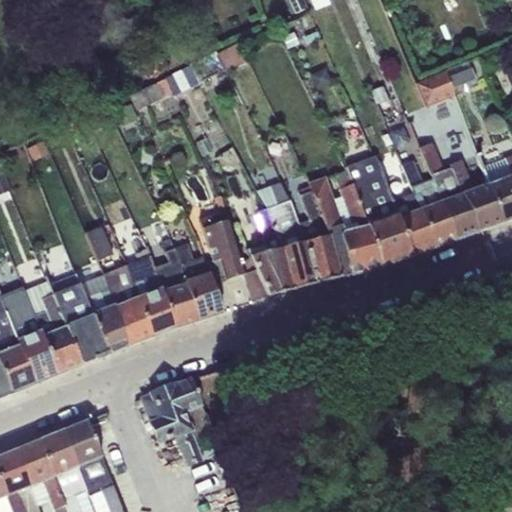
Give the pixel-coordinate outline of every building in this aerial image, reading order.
[(328,0),(310,0),(314,11),(330,4),(328,0)] [(237,46),(214,56),(224,74),(246,62),(237,46)] [(189,68),(198,84),(214,75),(223,93),(232,89),(224,74),(214,56),(189,68)] [(447,77),(454,96),(478,86),(470,67),(447,77)] [(174,97),(198,85),(198,84),(189,68),(166,78),(174,97)] [(327,69),(312,75),(317,89),(333,83),(327,69)] [(447,77),(445,71),(416,84),(426,108),(454,96),(447,77)] [(153,85),(129,96),(136,111),(161,100),(153,85)] [(383,88),(372,93),(377,106),(389,101),(383,88)] [(131,105),(113,112),(119,128),(137,120),(131,105)] [(43,142),(27,149),(33,162),(49,155),(43,142)] [(430,180),(455,241),(479,233),(452,168),(443,172),(432,143),(417,149),(430,180)] [(489,185),(505,223),(511,220),(511,156),(484,167),(489,185)] [(347,172),(381,269),(411,257),(391,205),(374,159),(345,168),(347,172)] [(452,168),(479,233),(505,223),(489,185),(474,190),(461,160),(450,165),(452,168)] [(434,249),(455,241),(430,180),(421,183),(413,161),(400,166),(412,196),(434,249)] [(0,165),(0,194),(11,191),(0,165)] [(309,187),(340,279),(381,269),(347,172),(333,177),(341,198),(333,200),(325,178),(317,181),(307,184),(309,187)] [(315,286),(297,225),(284,182),(257,192),(266,209),(292,292),(315,286)] [(297,225),(315,286),(340,279),(309,187),(297,191),(308,221),(297,225)] [(412,196),(391,205),(411,257),(434,249),(412,196)] [(268,298),(292,292),(266,209),(256,212),(261,227),(259,232),(264,246),(246,250),(255,269),(268,298)] [(204,264),(212,285),(212,284),(212,283),(224,279),(225,281),(243,275),(242,273),(225,212),(199,220),(211,262),(204,264)] [(100,227),(86,233),(98,262),(113,255),(100,227)] [(153,269),(173,329),(197,321),(174,250),(171,239),(160,243),(167,264),(153,269)] [(174,250),(197,321),(220,313),(212,285),(204,264),(202,258),(192,261),(187,245),(174,250)] [(122,268),(150,338),(173,329),(153,269),(147,248),(135,252),(137,262),(122,268)] [(98,278),(126,347),(150,338),(122,268),(98,278)] [(255,269),(242,273),(243,275),(251,303),(268,298),(255,269)] [(49,287),(80,366),(107,355),(78,286),(75,276),(49,287)] [(78,286),(107,355),(126,347),(98,278),(78,286)] [(23,291),(57,375),(80,366),(49,287),(47,281),(23,291)] [(0,293),(0,302),(33,385),(57,375),(23,291),(20,285),(0,293)] [(0,367),(11,394),(33,385),(0,302),(0,367)] [(0,398),(11,394),(0,367),(0,398)] [(152,396),(142,400),(160,445),(175,439),(186,468),(203,462),(195,442),(212,435),(191,381),(173,388),(173,387),(152,395),(152,396)] [(122,511),(86,422),(62,432),(94,511),(122,511)] [(94,511),(62,432),(38,442),(66,511),(94,511)] [(15,451),(37,507),(49,502),(52,511),(66,511),(38,442),(15,451)] [(15,451),(0,457),(0,484),(11,511),(39,511),(37,507),(15,451)] [(11,511),(0,484),(0,511),(11,511)]
